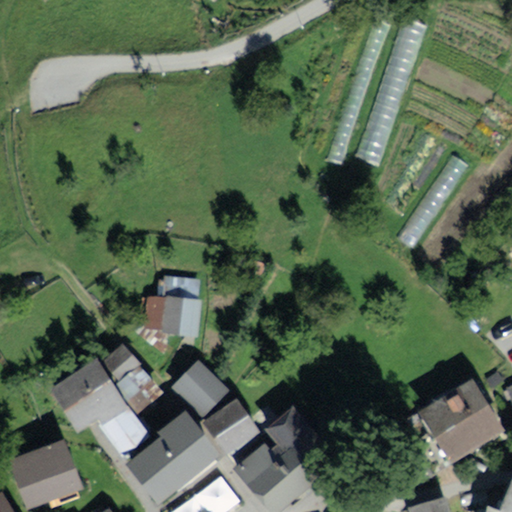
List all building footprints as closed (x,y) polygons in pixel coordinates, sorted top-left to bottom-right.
[(511,37),(511,32),(445,13),(440,30),(508,50),(511,37)] [(396,27),(375,20),(327,162),(348,169),(396,27)] [(428,28),(406,21),(358,160),(380,167),(428,28)] [(472,169),(455,157),(399,238),(416,250),(472,169)] [(205,299),(147,292),(142,331),(200,338),(205,299)] [(144,361),(127,343),(110,358),(127,377),(144,361)] [(83,432),(129,404),(101,359),(55,387),(83,432)] [(201,359),(175,386),(207,416),(233,389),(201,359)] [(168,392),(145,364),(121,385),(143,412),(168,392)] [(509,428),(477,376),(423,409),(456,461),(509,428)] [(242,397),(210,418),(232,452),(264,432),(242,397)] [(127,458),(155,438),(134,407),(105,426),(127,458)] [(225,457),(189,410),(161,431),(165,436),(131,461),(162,503),(225,457)] [(285,463),(269,442),(238,466),(274,511),(283,511),(342,466),(297,410),(275,428),(296,455),(285,463)] [(67,434),(13,453),(32,505),(86,486),(67,434)] [(19,511),(1,483),(0,483),(0,511),(19,511)] [(511,511),(511,485),(504,507),(491,502),(489,511),(511,511)] [(453,511),(449,494),(412,505),(413,511),(453,511)]
